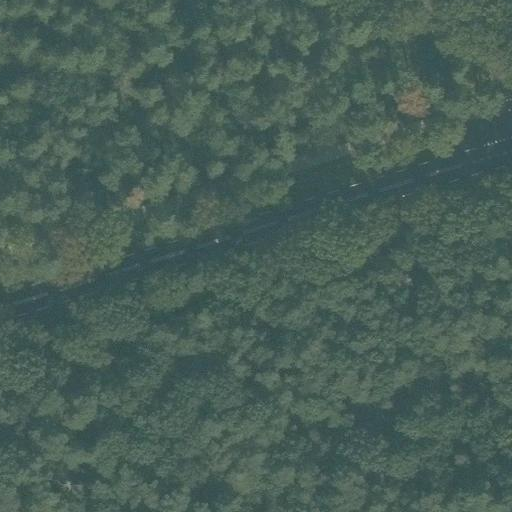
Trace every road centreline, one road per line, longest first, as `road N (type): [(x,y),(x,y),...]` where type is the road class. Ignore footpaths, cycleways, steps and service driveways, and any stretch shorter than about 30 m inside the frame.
road 1 (primary): [(0,309),(511,151)]
road 2 (unclassified): [(511,90),(399,0)]
